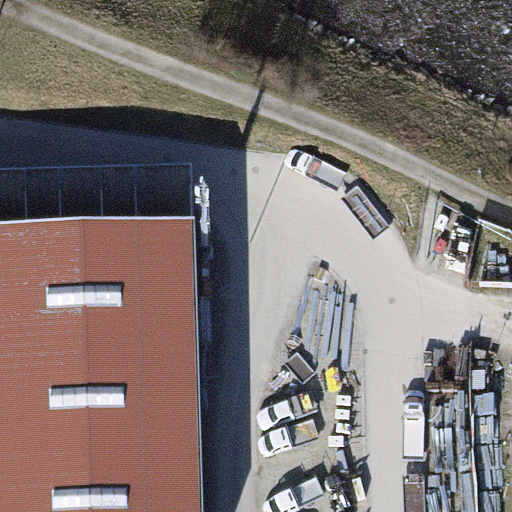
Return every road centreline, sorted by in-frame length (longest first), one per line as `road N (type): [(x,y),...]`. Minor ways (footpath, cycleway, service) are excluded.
road 1 (track): [(469,196),(341,134),(0,1)]
road 2 (residential): [(397,511),(393,296)]
